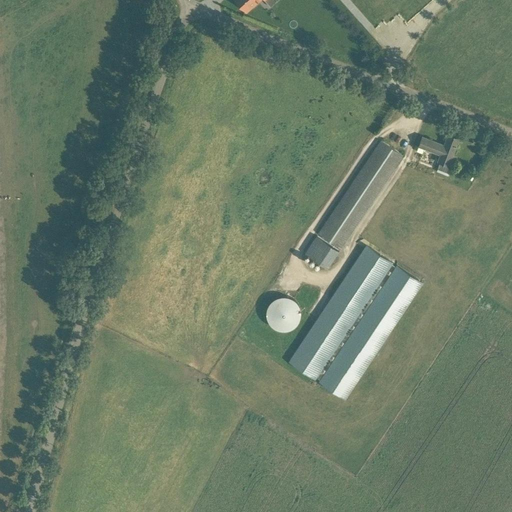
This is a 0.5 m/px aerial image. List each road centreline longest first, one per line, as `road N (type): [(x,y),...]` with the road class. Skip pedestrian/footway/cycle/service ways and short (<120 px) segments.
road 1 (unclassified): [(31,511),(77,335),(187,4)]
road 2 (unclassified): [(511,134),(187,4)]
